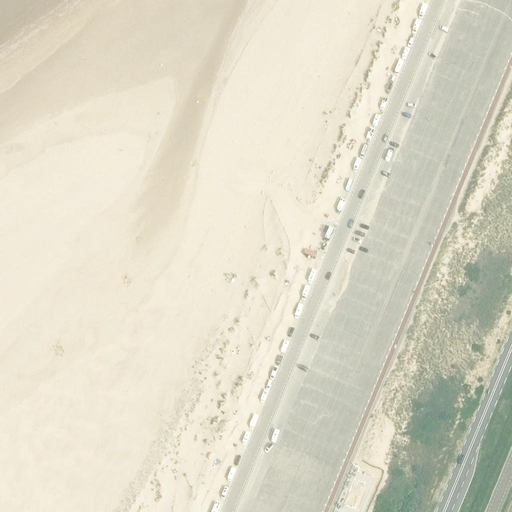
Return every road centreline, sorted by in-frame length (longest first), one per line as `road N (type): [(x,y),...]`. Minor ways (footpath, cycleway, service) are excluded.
road 1 (unclassified): [(222,511),(435,0)]
road 2 (primary): [(442,511),(511,344)]
